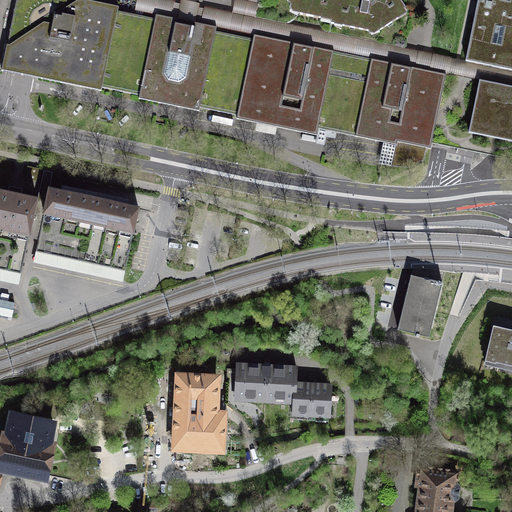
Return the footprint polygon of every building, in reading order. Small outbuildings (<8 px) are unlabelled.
[(15,0),(1,71),(101,91),(102,88),(139,95),(138,99),(199,111),(200,108),(237,116),(236,119),(317,135),(326,137),(327,131),(396,145),(397,142),(430,149),(445,74),(398,64),(302,45),(254,35),(253,38),(216,31),(217,27),(186,21),(156,15),(155,18),(118,11),(119,7),(84,0),(15,0)] [(479,80),(511,86),(511,70),(466,61),(256,18),(259,0),(136,0),(134,11),(156,15),(186,21),(217,27),(254,35),(302,45),(398,64),(445,74),(448,75),(449,74),(479,80)] [(301,14),(320,18),(321,16),(323,15),(332,16),(332,19),(336,0),(260,0),(257,17),(286,23),(294,18),(294,19),(301,14)] [(321,16),(320,18),(319,23),(320,24),(322,27),(342,31),(343,33),(367,38),(368,40),(404,47),(407,33),(408,33),(413,9),(410,5),(405,8),(399,0),(336,0),(332,19),(332,16),(323,15),(321,16)] [(511,0),(478,0),(466,61),(511,70),(511,0)] [(511,86),(479,80),(469,133),(511,142),(511,86)] [(28,166),(25,179),(39,182),(42,169),(28,166)] [(49,171),(44,170),(37,199),(37,201),(42,202),(47,203),(50,189),(53,172),(49,171)] [(64,174),(55,172),(52,185),(61,187),(64,174)] [(44,214),(133,234),(136,221),(139,209),(50,189),(47,203),(44,214)] [(44,214),(47,203),(42,202),(37,201),(37,199),(0,191),(0,230),(29,236),(29,237),(34,238),(39,239),(44,214)] [(44,214),(39,239),(36,251),(81,261),(125,271),(133,234),(44,214)] [(0,269),(21,274),(29,237),(29,236),(0,230),(0,269)] [(229,256),(230,235),(217,235),(216,255),(229,256)] [(397,330),(428,337),(441,283),(410,276),(397,330)] [(0,314),(12,317),(14,304),(0,301),(0,314)] [(511,330),(493,326),(485,361),(511,367),(511,330)] [(283,396),(294,397),(294,396),(295,396),(295,384),(296,384),(297,368),(237,365),(235,399),(236,399),(236,393),(247,394),(247,399),(254,399),(254,400),(276,401),(276,400),(283,401),(283,396)] [(216,379),(179,377),(177,420),(171,420),(169,422),(169,435),(176,435),(176,446),(222,449),(223,415),(214,415),(216,379)] [(294,396),(294,397),(293,414),(307,414),(307,420),(311,420),(313,385),(296,384),(295,384),(295,396),(294,396)] [(331,386),(313,385),(311,420),(315,420),(315,415),(329,416),(331,386)] [(53,425),(12,416),(1,467),(13,469),(12,474),(41,480),(42,475),(43,475),(53,425)] [(457,473),(420,468),(418,482),(418,483),(419,484),(419,483),(425,484),(421,511),(444,511),(446,501),(454,502),(458,499),(460,487),(456,483),(455,483),(457,473)]
